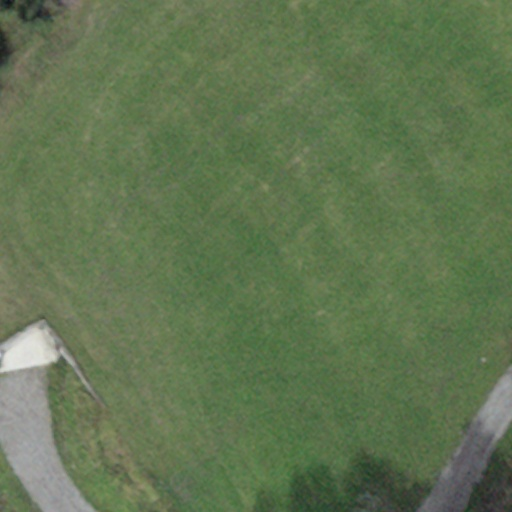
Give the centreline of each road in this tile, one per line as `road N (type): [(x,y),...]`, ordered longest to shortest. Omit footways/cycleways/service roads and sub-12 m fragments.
road 1 (track): [(28,347),(20,434),(44,487),(69,511)]
road 2 (track): [(437,511),(511,409)]
